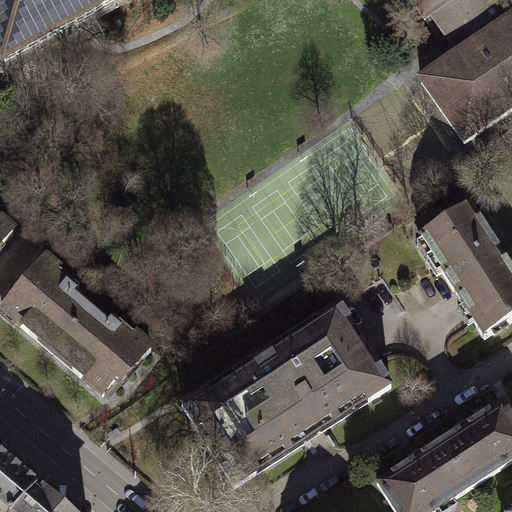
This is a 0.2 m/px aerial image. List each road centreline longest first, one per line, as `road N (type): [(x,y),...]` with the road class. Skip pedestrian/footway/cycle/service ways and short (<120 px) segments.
road 1 (residential): [(511,358),(273,511)]
road 2 (tertiary): [(0,398),(135,511)]
